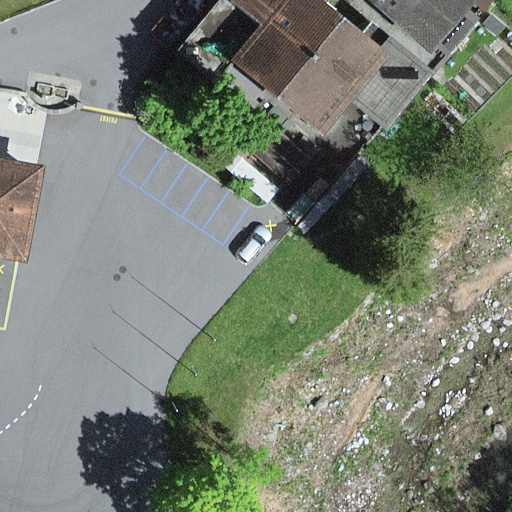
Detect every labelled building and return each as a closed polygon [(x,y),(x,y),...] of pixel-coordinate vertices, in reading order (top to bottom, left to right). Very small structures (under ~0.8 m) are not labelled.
[(237,61),(267,25),(239,2),(236,0),(220,0),(176,53),(217,86),(237,61)] [(267,25),(237,61),(280,97),(342,22),(320,3),(322,0),(240,0),(239,2),(267,25)] [(377,0),(431,48),(471,0),(470,0),(377,0)] [(280,97),(322,131),(350,98),(384,57),(362,39),(342,22),(280,97)] [(429,74),(373,27),(362,39),(384,57),(350,98),(386,126),(429,74)] [(0,106),(0,164),(22,169),(33,113),(0,106)] [(0,250),(21,254),(36,175),(0,167),(0,250)]
